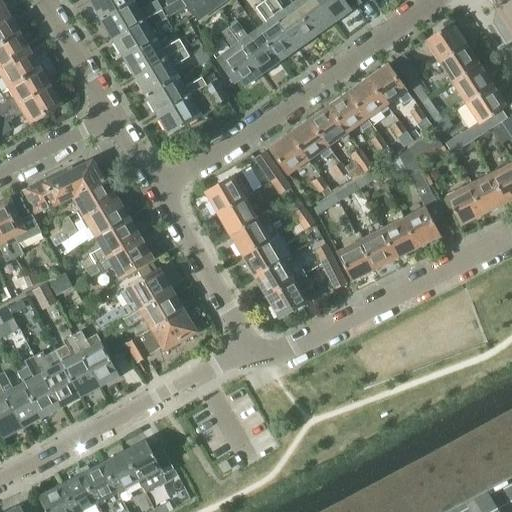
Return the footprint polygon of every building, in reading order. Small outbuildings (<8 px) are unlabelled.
[(91,0),(92,0),(103,19),(132,2),(130,0),(91,0)] [(103,19),(114,38),(163,10),(158,0),(138,12),(132,2),(103,19)] [(114,38),(126,58),(155,40),(149,30),(186,7),(181,0),(179,0),(169,6),(163,10),(114,38)] [(207,14),(196,0),(182,0),(197,21),(207,14)] [(212,0),(196,0),(207,14),(217,6),(212,0)] [(243,0),(236,0),(242,8),(247,4),(243,0)] [(275,0),(268,0),(265,2),(297,47),(303,43),(307,44),(312,40),(313,36),(315,35),(294,6),(285,13),(275,0)] [(302,0),(294,6),(315,35),(316,34),(320,34),(326,30),(326,26),(332,22),(316,0),(302,0)] [(316,0),(332,22),(339,17),(342,18),(348,14),(349,10),(351,9),(344,0),(316,0)] [(0,22),(9,17),(0,2),(0,22)] [(269,24),(259,32),(279,60),(281,59),(285,59),(290,55),(291,52),(297,47),(265,2),(257,8),(269,24)] [(0,45),(19,34),(9,17),(0,22),(0,45)] [(237,22),(230,28),(261,72),(267,69),(271,69),(278,65),(278,61),(279,60),(259,32),(249,39),(237,22)] [(425,41),(438,61),(439,62),(466,45),(452,23),(425,41)] [(261,72),(230,28),(221,34),(233,50),(217,61),(233,83),(239,79),(243,86),(245,84),(249,85),(255,81),(256,77),(261,72)] [(0,68),(29,52),(19,34),(0,45),(0,68)] [(137,77),(185,49),(190,46),(191,45),(187,36),(161,51),(155,40),(126,58),(137,77)] [(191,45),(190,46),(192,49),(201,43),(199,40),(191,45)] [(441,66),(452,83),(479,66),(466,45),(439,62),(438,61),(431,65),(434,70),(441,66)] [(203,46),(193,52),(199,65),(210,59),(203,46)] [(137,77),(148,96),(177,79),(171,68),(190,58),(185,49),(137,77)] [(0,79),(5,77),(10,86),(39,69),(29,52),(0,68),(0,79)] [(394,62),(408,83),(415,78),(418,76),(403,55),(394,62)] [(388,65),(368,79),(387,106),(407,92),(388,65)] [(460,110),(467,105),(466,104),(492,86),(479,66),(452,83),(453,84),(445,88),(450,97),(458,92),(464,101),(457,105),(460,110)] [(0,106),(0,112),(1,115),(49,86),(39,69),(10,86),(16,97),(0,106)] [(148,96),(160,115),(207,87),(217,81),(215,77),(205,83),(202,78),(183,89),(177,79),(148,96)] [(408,83),(422,102),(429,98),(415,78),(408,83)] [(368,79),(349,93),(367,120),(368,119),(387,106),(368,79)] [(207,87),(160,115),(171,135),(219,107),(217,105),(228,99),(217,81),(207,87)] [(49,86),(1,115),(7,124),(26,112),(31,121),(33,120),(37,121),(43,118),(44,114),(60,104),(49,86)] [(466,104),(467,105),(479,125),(506,108),(492,86),(466,104)] [(349,93),(329,107),(348,133),(359,125),(364,131),(372,125),(368,119),(367,120),(349,93)] [(429,98),(422,102),(437,124),(443,119),(429,98)] [(329,107),(309,121),(328,147),(329,147),(348,133),(329,107)] [(410,114),(417,124),(427,118),(420,107),(410,114)] [(1,115),(0,112),(0,136),(10,130),(7,124),(1,115)] [(491,129),(494,134),(511,123),(511,115),(511,116),(491,129)] [(309,121),(290,135),(309,161),(320,153),(325,159),(334,153),(329,147),(328,147),(309,121)] [(391,127),(398,138),(408,131),(400,121),(391,127)] [(511,123),(494,134),(501,144),(511,137),(511,123)] [(446,144),(452,154),(474,140),(467,130),(446,144)] [(409,149),(422,174),(433,168),(430,161),(445,154),(449,160),(451,158),(435,134),(409,149)] [(309,161),(290,135),(270,149),(289,176),(309,161)] [(371,141),(378,152),(388,145),(380,135),(371,141)] [(474,140),(452,154),(456,160),(478,146),(474,140)] [(351,155),(359,166),(368,159),(361,149),(351,155)] [(403,219),(418,248),(440,237),(434,224),(444,219),(421,174),(422,174),(409,149),(399,155),(426,208),(405,219),(403,219)] [(255,159),(274,187),(284,180),(265,152),(255,159)] [(332,169),(340,180),(349,173),(341,162),(332,169)] [(72,168),(9,199),(20,222),(33,215),(74,195),(74,194),(102,180),(92,163),(74,172),(72,168)] [(491,175),(505,204),(511,200),(511,164),(509,166),(491,175)] [(206,194),(218,214),(254,193),(242,172),(234,177),(229,169),(220,174),(225,182),(206,194)] [(376,170),(356,183),(361,190),(381,177),(376,170)] [(465,183),(467,187),(469,186),(483,215),(505,204),(491,175),(472,185),(470,181),(465,183)] [(312,183),(320,193),(327,188),(329,187),(321,176),(312,183)] [(104,179),(102,180),(74,194),(74,195),(82,208),(77,211),(82,219),(116,199),(104,179)] [(284,180),(274,187),(280,195),(290,188),(284,180)] [(356,183),(335,196),(340,203),(361,190),(356,183)] [(469,186),(467,187),(446,197),(461,226),(483,215),(469,186)] [(327,188),(320,193),(323,198),(331,193),(327,188)] [(218,214),(230,235),(258,219),(253,210),(256,209),(256,205),(256,204),(260,201),(255,193),(254,193),(218,214)] [(340,203),(335,196),(314,209),(319,216),(340,203)] [(9,199),(0,203),(0,227),(16,260),(25,255),(19,245),(42,234),(33,215),(20,222),(9,199)] [(127,219),(116,199),(82,219),(88,229),(93,227),(98,236),(127,219)] [(294,214),(300,223),(311,215),(305,206),(294,214)] [(230,235),(242,256),(270,239),(278,234),(266,214),(258,219),(230,235)] [(311,215),(300,223),(305,231),(316,223),(311,215)] [(382,231),(396,259),(418,248),(403,219),(405,219),(403,215),(398,218),(400,221),(382,231)] [(58,223),(63,230),(74,224),(69,217),(58,223)] [(139,239),(127,219),(98,236),(105,249),(92,256),(94,258),(83,264),(86,270),(139,239)] [(63,230),(50,237),(56,247),(69,239),(68,237),(78,231),(74,224),(63,230)] [(0,227),(0,247),(8,263),(16,260),(0,227)] [(356,239),(358,243),(360,242),(374,270),(396,259),(382,231),(363,240),(361,236),(356,239)] [(150,259),(139,239),(86,270),(91,278),(101,271),(114,264),(121,275),(150,259)] [(242,256),(255,276),(282,260),(270,239),(242,256)] [(360,242),(358,243),(337,253),(351,281),(374,270),(360,242)] [(316,251),(319,257),(330,252),(326,245),(316,251)] [(319,257),(324,266),(334,261),(330,252),(319,257)] [(255,276),(267,297),(306,274),(298,260),(286,267),(282,260),(255,276)] [(334,261),(324,266),(335,288),(346,283),(334,261)] [(23,276),(29,288),(42,281),(36,270),(23,276)] [(119,310),(123,318),(133,312),(170,290),(158,270),(141,280),(140,277),(130,283),(132,285),(129,287),(129,288),(120,293),(128,305),(119,310)] [(57,297),(74,288),(67,274),(50,282),(57,297)] [(306,274),(267,297),(279,317),(307,301),(302,292),(313,286),(306,274)] [(33,291),(43,310),(58,302),(48,283),(33,291)] [(146,316),(152,327),(153,328),(182,310),(170,290),(133,312),(123,318),(124,319),(116,324),(120,332),(129,327),(128,326),(146,316)] [(22,301),(8,308),(12,315),(26,308),(22,301)] [(0,318),(5,328),(16,322),(12,315),(8,308),(8,307),(0,310),(0,318)] [(148,356),(148,355),(163,346),(165,348),(167,347),(170,347),(176,344),(177,341),(194,331),(182,310),(153,328),(127,343),(138,362),(148,356)] [(82,330),(72,335),(99,385),(106,381),(109,382),(115,379),(116,375),(118,374),(102,343),(92,348),(82,330)] [(99,385),(72,335),(64,340),(67,345),(56,351),(79,395),(82,393),(86,395),(91,392),(91,389),(99,385)] [(79,395),(56,351),(45,356),(42,351),(33,356),(60,405),(68,401),(71,402),(77,399),(77,396),(79,395)] [(17,372),(24,385),(41,415),(43,414),(47,416),(53,412),(53,409),(60,405),(33,356),(25,360),(28,366),(17,372)] [(5,371),(0,373),(0,385),(22,426),(28,422),(32,423),(39,420),(39,416),(41,415),(24,385),(14,390),(5,371)] [(22,426),(0,385),(0,432),(2,436),(5,435),(8,436),(15,433),(15,429),(22,426)] [(511,511),(511,401),(509,403),(350,490),(308,511),(511,511)] [(124,451),(139,480),(146,493),(157,487),(150,475),(161,469),(146,440),(124,451)] [(124,451),(103,463),(118,492),(139,480),(124,451)] [(231,469),(227,461),(219,466),(224,473),(231,469)] [(79,469),(82,474),(97,503),(118,492),(103,463),(89,470),(87,465),(79,469)] [(82,474),(60,485),(74,511),(79,511),(97,503),(82,474)] [(170,485),(181,506),(192,500),(181,479),(170,485)] [(74,511),(60,485),(39,496),(47,511),(74,511)] [(170,501),(154,509),(155,511),(168,511),(174,509),(170,501)]
